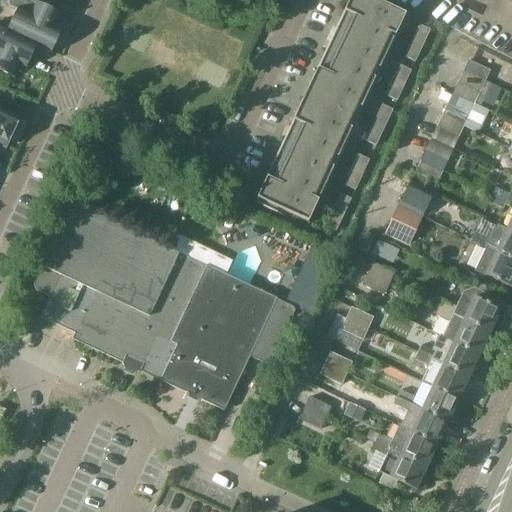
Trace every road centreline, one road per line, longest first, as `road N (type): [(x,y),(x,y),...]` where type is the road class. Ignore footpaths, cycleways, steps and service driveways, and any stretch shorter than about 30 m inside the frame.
road 1 (residential): [(59,91),(223,168),(301,0)]
road 2 (residential): [(0,490),(37,394),(27,374),(0,362)]
road 3 (residential): [(59,91),(0,223)]
